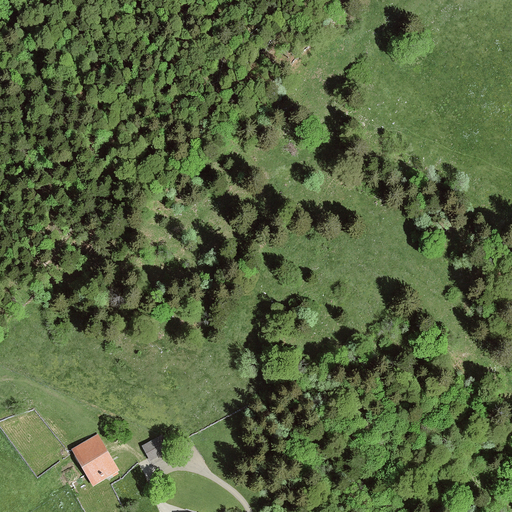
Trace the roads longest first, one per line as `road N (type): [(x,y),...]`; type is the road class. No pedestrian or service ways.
road 1 (track): [(153,476),(135,448),(41,389),(0,377)]
road 2 (track): [(249,511),(236,492),(199,467),(153,476),(166,507),(181,511)]
